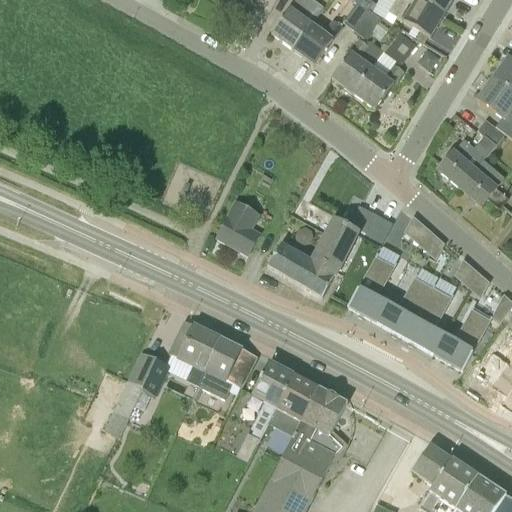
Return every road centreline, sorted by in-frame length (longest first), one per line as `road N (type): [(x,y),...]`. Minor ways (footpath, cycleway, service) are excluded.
road 1 (primary): [(464,428),(238,309),(14,206)]
road 2 (residential): [(392,182),(283,96),(140,14)]
road 3 (residential): [(392,182),(503,0)]
road 4 (residential): [(511,286),(392,182)]
